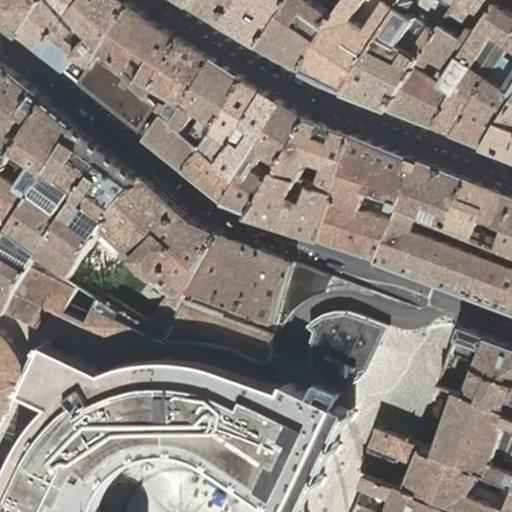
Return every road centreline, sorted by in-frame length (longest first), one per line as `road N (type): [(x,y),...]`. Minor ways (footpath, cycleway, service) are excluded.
road 1 (residential): [(0,39),(236,223),(511,325)]
road 2 (residential): [(511,174),(330,103),(158,0)]
